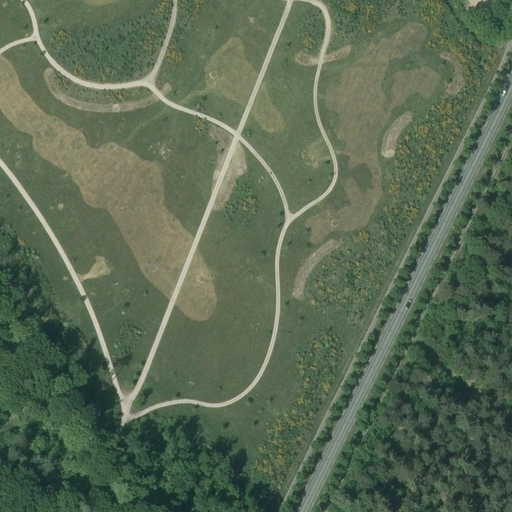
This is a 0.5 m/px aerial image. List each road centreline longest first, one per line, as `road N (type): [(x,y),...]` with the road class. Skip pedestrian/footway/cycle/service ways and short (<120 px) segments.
road 1 (primary): [(301,511),(511,85)]
road 2 (track): [(145,511),(0,320)]
road 3 (track): [(511,423),(410,337)]
